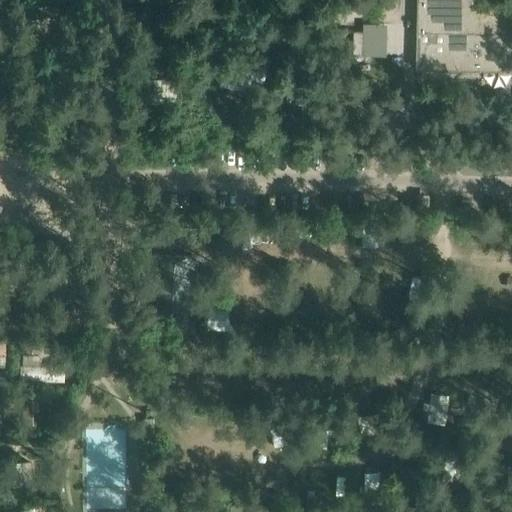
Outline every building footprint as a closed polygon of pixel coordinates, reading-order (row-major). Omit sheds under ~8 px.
[(511,0),(417,0),(416,70),(503,71),(504,34),(511,34),(511,0)] [(265,79),(267,65),(232,61),(231,75),(265,79)] [(340,249),(340,234),(323,235),(323,249),(340,249)] [(160,263),(156,327),(186,329),(189,264),(160,263)] [(426,421),(445,421),(445,402),(426,402),(426,421)] [(446,453),(447,479),(465,478),(465,452),(446,453)]
